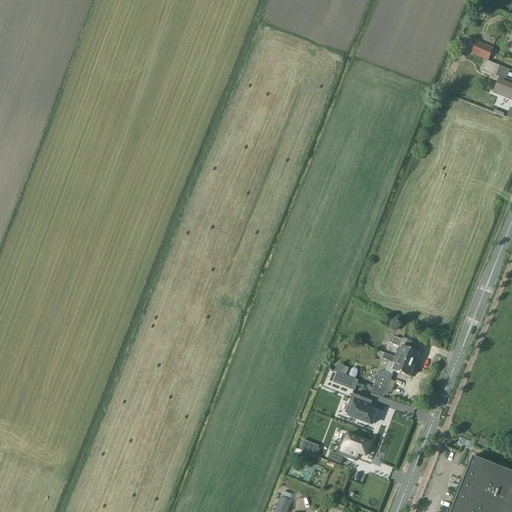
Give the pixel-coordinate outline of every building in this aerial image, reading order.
[(480,59),(485,61),(485,60),(487,61),(492,49),(476,42),(471,54),(480,58),(480,59)] [(499,83),(494,95),(511,101),(511,80),(500,76),(499,79),(495,77),(499,66),(485,61),(480,59),(479,59),(475,68),(481,71),(480,72),(490,76),(489,79),(499,83)] [(399,347),(395,358),(414,365),(419,353),(410,349),(412,342),(403,338),(402,340),(394,337),(392,344),(399,347)] [(368,385),(366,388),(368,391),(384,398),(384,396),(390,380),(390,379),(391,379),(392,375),(393,371),(410,377),(414,365),(395,358),(378,351),(376,357),(389,361),(385,372),(381,371),(374,387),(373,389),(371,388),(372,386),(368,385)] [(350,368),(342,365),(340,372),(355,379),(357,373),(357,369),(354,368),(351,370),(350,368)] [(352,379),(348,389),(354,391),(358,381),(352,379)] [(353,394),(345,414),(372,425),(376,413),(370,411),(372,406),(371,406),(372,402),(353,394)] [(331,452),(328,460),(341,465),(344,458),(355,462),(356,458),(357,459),(359,454),(366,457),(370,444),(350,436),(348,435),(347,437),(346,436),(343,435),(336,454),(331,452)] [(480,438),(478,444),(484,447),(486,441),(480,438)] [(474,457),(473,457),(450,511),(511,511),(511,472),(474,458),(474,457)] [(281,497),(274,511),(286,511),(291,501),(281,497)]
